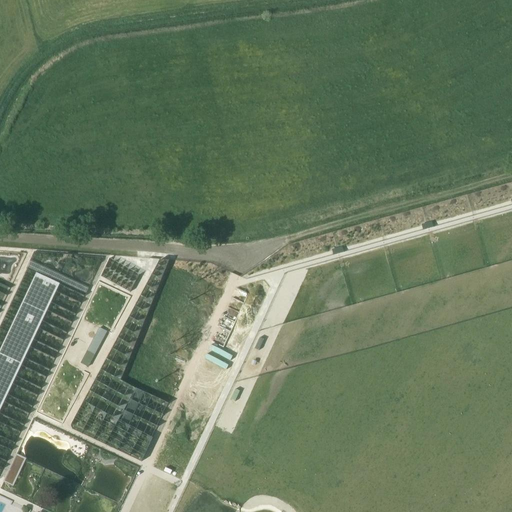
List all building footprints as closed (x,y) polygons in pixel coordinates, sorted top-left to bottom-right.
[(421,224),(423,230),(433,227),(432,222),(427,223),(421,224)] [(332,250),(333,255),(343,252),(342,247),(337,248),(332,250)] [(0,410),(4,402),(8,395),(13,384),(16,376),(21,365),(25,358),(30,347),(33,340),(39,328),(42,321),(47,310),(51,302),(56,291),(59,285),(85,297),(89,288),(59,274),(31,261),(26,269),(35,274),(34,277),(32,280),(31,283),(30,286),(28,289),(26,294),(24,297),(23,300),(21,305),(19,307),(18,310),(16,315),(14,318),(13,321),(11,326),(9,329),(8,332),(5,337),(4,340),(3,343),(0,348),(0,410)] [(88,367),(107,332),(99,327),(90,345),(80,363),(86,366),(88,367)] [(16,455),(4,481),(13,485),(25,459),(16,455)]
